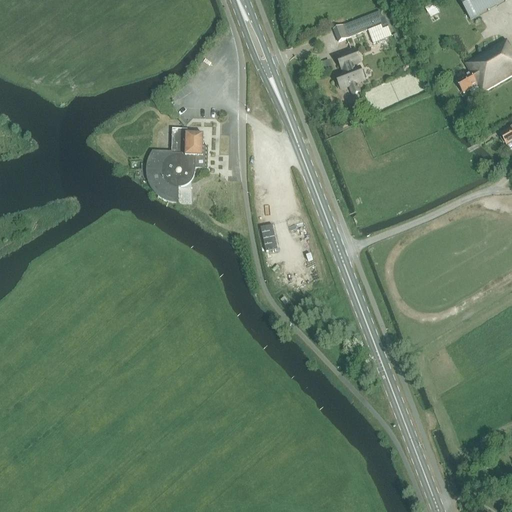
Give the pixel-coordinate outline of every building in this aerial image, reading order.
[(458,0),(470,21),(507,0),(458,0)] [(334,31),(338,43),(368,31),(373,45),(392,37),(384,19),(383,19),(380,13),(334,31)] [(467,64),(471,72),(457,81),(464,93),(479,85),(483,93),(511,76),(511,45),(508,40),(467,64)] [(352,53),(338,59),(342,70),(343,70),(345,74),(336,78),(338,83),(337,83),(339,89),(340,89),(341,90),(349,87),(352,95),(360,92),(357,84),(364,81),(364,80),(366,79),(363,71),(361,72),(360,69),(356,70),(354,65),(360,63),(356,52),(352,53)] [(506,143),(508,145),(511,142),(511,128),(501,134),(503,137),(502,138),(505,143),(506,143)] [(155,193),(164,201),(168,203),(173,204),(178,204),(179,188),(184,187),(188,184),(192,180),(194,177),(195,173),(195,169),(206,169),(207,154),(211,154),(210,150),(207,150),(207,148),(203,147),(203,136),(188,136),(187,131),(173,131),(172,154),(153,153),(150,158),(148,164),(147,170),(147,177),(148,183),(151,189),(155,193)]
